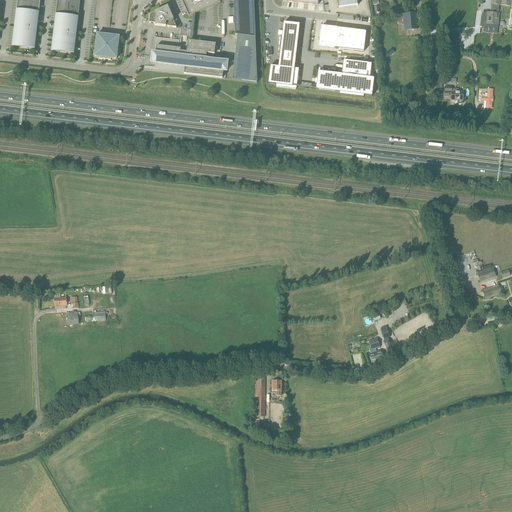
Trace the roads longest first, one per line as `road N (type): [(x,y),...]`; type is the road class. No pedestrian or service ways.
road 1 (unclassified): [(0,437),(127,378),(203,377),(250,365),(369,368),(409,350),(457,315),(423,217)]
road 2 (motorway): [(0,108),(511,169)]
road 3 (motorway): [(511,156),(0,96)]
road 4 (unclassified): [(149,0),(138,8),(124,69),(0,57)]
